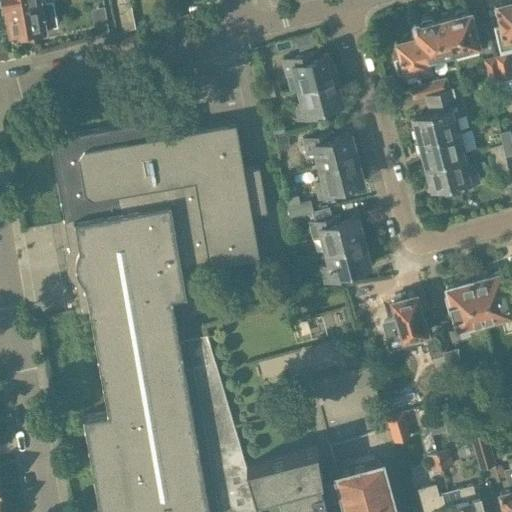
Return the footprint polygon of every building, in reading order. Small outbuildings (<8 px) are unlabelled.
[(45,0),(6,7),(6,8),(4,11),(6,19),(8,21),(10,33),(21,31),(22,35),(47,30),(47,27),(59,24),(54,0),(45,0)] [(511,0),(501,0),(495,2),(503,35),(511,33),(511,0)] [(458,11),(445,14),(454,49),(479,42),(470,8),(468,8),(467,7),(465,5),(459,7),(458,9),(458,11)] [(429,56),(454,49),(445,14),(432,18),(431,16),(429,15),(423,16),(421,19),(422,20),(419,21),(429,56)] [(96,33),(109,29),(107,16),(93,19),(96,33)] [(414,21),(413,23),(414,25),(408,36),(396,39),(400,54),(393,56),(398,72),(415,68),(417,72),(432,68),(429,56),(419,21),(418,20),(416,20),(414,21)] [(311,31),(296,35),(299,48),(314,44),(311,31)] [(299,85),(335,75),(329,51),(318,54),(317,49),(283,58),(287,73),(295,70),(299,85)] [(511,74),(506,51),(495,54),(501,79),(511,75),(511,74)] [(495,54),(483,57),(489,81),(501,79),(495,54)] [(335,75),(299,85),(299,87),(303,99),(295,101),(299,117),(332,108),(331,103),(342,100),(335,75)] [(438,90),(449,87),(446,75),(434,78),(438,90)] [(425,93),(438,90),(434,78),(410,84),(413,97),(425,93)] [(413,114),(419,139),(457,129),(453,115),(462,113),(457,97),(452,98),(449,87),(438,90),(425,93),(430,110),(413,114)] [(260,511),(255,495),(246,463),(207,333),(180,338),(167,263),(208,256),(209,261),(259,252),(252,211),(267,208),(259,165),(244,167),(236,119),(194,126),(191,111),(61,134),(52,146),(70,250),(77,249),(82,276),(75,277),(80,309),(90,307),(107,408),(83,413),(100,511),(260,511)] [(285,130),(283,121),(274,122),(276,131),(285,130)] [(463,152),(457,129),(419,139),(425,162),(463,152)] [(504,155),(511,152),(511,137),(511,138),(509,129),(499,131),(500,134),(502,142),(504,155)] [(320,164),(357,154),(350,130),(327,136),(326,132),(305,137),(308,152),(317,150),(320,164)] [(287,133),(277,135),(279,147),(289,146),(287,133)] [(494,144),(502,142),(500,134),(492,135),(494,144)] [(504,155),(502,142),(494,144),(487,146),(493,171),(507,168),(504,155)] [(463,152),(425,162),(432,187),(454,181),(455,186),(479,180),(474,163),(466,165),(463,152)] [(357,154),(320,164),(324,177),(316,179),(320,196),(341,190),(340,185),(363,179),(357,154)] [(299,191),(287,194),(290,215),(313,209),(311,198),(302,200),(299,191)] [(326,249),(364,238),(357,214),(333,220),(332,215),(311,221),(315,237),(322,235),(326,249)] [(364,238),(326,249),(329,260),(321,262),(326,280),(348,274),(347,269),(371,262),(364,238)] [(473,276),(484,318),(511,311),(508,300),(510,300),(504,279),(503,280),(500,269),(486,272),(486,270),(475,273),(475,275),(473,276)] [(458,277),(459,280),(445,283),(448,294),(447,294),(452,315),(453,314),(456,325),(484,318),(473,276),(470,277),(469,274),(458,277)] [(407,294),(406,290),(392,294),(393,299),(392,299),(403,338),(427,331),(416,292),(407,294)] [(441,345),(437,332),(425,336),(431,357),(443,353),(441,345)] [(455,341),(441,345),(443,353),(448,370),(462,365),(455,341)] [(351,365),(363,361),(359,345),(347,348),(351,365)] [(390,409),(421,400),(417,388),(386,397),(390,409)] [(462,424),(456,405),(441,409),(447,428),(462,424)] [(399,410),(386,414),(392,439),(406,436),(399,410)] [(473,436),(482,467),(498,462),(489,431),(473,436)] [(317,444),(246,463),(255,495),(278,489),(283,504),(281,505),(282,511),(328,511),(326,495),(342,490),(348,511),(396,511),(382,458),(337,470),(337,471),(322,475),(317,444)] [(448,447),(437,450),(442,466),(452,463),(448,447)] [(437,450),(427,453),(431,469),(442,466),(437,450)] [(511,511),(511,475),(509,477),(511,487),(501,490),(506,511),(511,511)] [(454,511),(452,502),(445,503),(442,491),(439,492),(436,481),(418,486),(425,511),(454,511)] [(481,511),(480,507),(483,506),(479,489),(475,490),(473,482),(460,486),(463,498),(452,502),(454,511),(481,511)]
